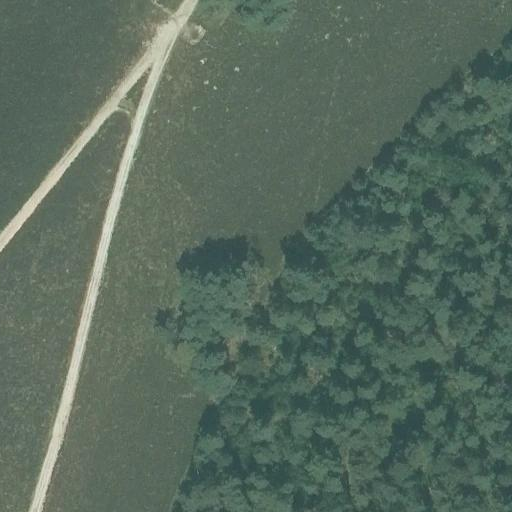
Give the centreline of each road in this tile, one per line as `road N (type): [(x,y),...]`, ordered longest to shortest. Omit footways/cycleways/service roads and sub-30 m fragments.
road 1 (track): [(35,511),(139,109),(174,22)]
road 2 (track): [(190,0),(0,245)]
